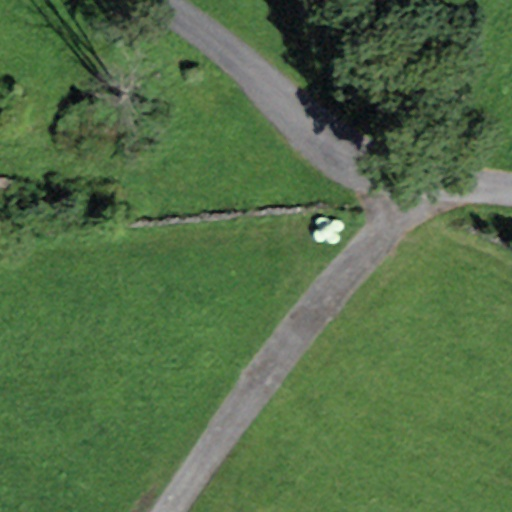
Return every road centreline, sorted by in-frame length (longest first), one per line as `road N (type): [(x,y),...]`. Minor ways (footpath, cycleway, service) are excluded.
road 1 (track): [(171,511),(275,356),(425,182)]
road 2 (track): [(511,191),(425,182),(316,139),(159,0)]
